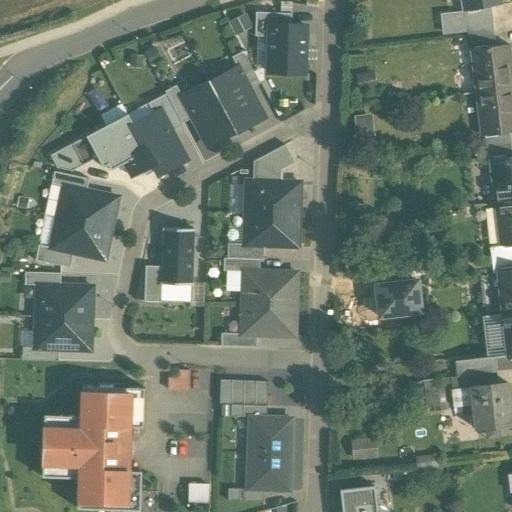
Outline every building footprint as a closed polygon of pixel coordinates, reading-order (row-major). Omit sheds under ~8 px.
[(502,0),(461,0),(464,12),(467,11),(493,7),(503,5),(502,0)] [(493,7),(467,11),(470,37),(496,34),(493,7)] [(291,15),(256,13),(255,36),(270,37),(270,26),(291,27),(291,15)] [(304,75),(306,27),(291,27),(270,26),(270,37),(268,73),(304,75)] [(496,34),(470,37),(471,49),(497,46),(496,34)] [(497,46),(471,49),(476,93),(511,89),(511,69),(509,45),(497,46)] [(239,68),(250,89),(260,84),(244,53),(234,58),(239,68)] [(236,132),(265,118),(250,89),(239,68),(211,83),(236,132)] [(208,147),(236,132),(211,83),(182,97),(193,119),(208,147)] [(182,124),(193,119),(182,97),(176,87),(165,92),(167,95),(182,124)] [(511,89),(476,93),(481,136),(510,133),(511,132),(511,89)] [(167,95),(149,104),(155,115),(162,111),(173,132),(183,127),(182,124),(167,95)] [(155,115),(133,126),(156,169),(159,175),(188,160),(173,132),(162,111),(155,115)] [(355,115),(356,135),(374,134),(373,114),(355,115)] [(128,115),(106,127),(127,167),(134,181),(156,169),(133,126),(128,115)] [(106,127),(87,136),(98,158),(108,177),(127,167),(106,127)] [(510,133),(486,136),(487,148),(511,145),(510,133)] [(87,136),(50,155),(57,169),(71,172),(98,158),(87,136)] [(252,182),(280,183),(281,170),(295,163),(286,145),(254,162),(252,182)] [(511,149),(511,145),(487,148),(488,161),(489,161),(489,160),(511,157),(511,149)] [(511,157),(489,160),(489,161),(494,204),(511,201),(511,157)] [(64,186),(87,191),(89,180),(54,172),(51,184),(64,186)] [(247,181),(245,214),(300,216),(301,183),(280,183),(252,182),(247,181)] [(112,229),(118,198),(87,191),(64,186),(57,218),(112,229)] [(511,201),(494,204),(499,246),(511,244),(511,201)] [(245,214),(244,246),(263,247),(299,248),(300,216),(245,214)] [(105,260),(112,229),(57,218),(50,249),(74,254),(105,260)] [(194,230),(163,229),(162,267),(161,285),(192,286),(194,230)] [(511,244),(499,246),(491,247),(492,261),(511,258),(511,244)] [(260,260),(263,260),(263,247),(244,246),(228,245),(227,259),(260,260)] [(35,262),(70,269),(74,254),(50,249),(38,246),(35,262)] [(511,258),(492,261),(494,272),(511,269),(511,258)] [(227,259),(224,259),(224,271),(244,272),(244,271),(260,272),(260,260),(227,259)] [(162,267),(146,266),(144,303),(161,303),(161,285),(162,267)] [(511,269),(494,272),(481,273),(486,317),(511,314),(511,269)] [(260,272),(244,271),(244,272),(243,292),(245,292),(245,303),(295,305),(295,290),(297,291),(298,273),(260,272)] [(36,285),(60,286),(61,274),(25,273),(24,285),(36,285)] [(377,318),(420,312),(416,277),(372,283),(377,318)] [(60,286),(36,285),(35,317),(92,319),(93,288),(60,286)] [(295,305),(245,303),(244,315),(242,315),(242,334),(242,335),(258,336),(296,337),(296,319),(294,319),(295,305)] [(511,314),(486,317),(491,358),(496,358),(506,357),(506,358),(511,357),(511,314)] [(92,319),(35,317),(34,349),(59,350),(90,351),(92,319)] [(242,335),(242,334),(222,333),(221,346),(257,348),(258,336),(242,335)] [(34,349),(23,349),(22,360),(58,362),(59,350),(34,349)] [(491,358),(456,362),(458,377),(498,372),(496,358),(491,358)] [(169,389),(190,389),(190,372),(169,372),(169,389)] [(458,377),(451,378),(452,390),(473,387),(499,384),(498,372),(458,377)] [(268,382),(220,381),(219,406),(231,406),(268,407),(268,382)] [(499,384),(473,387),(478,430),(511,426),(511,418),(508,383),(499,384)] [(83,386),(82,417),(45,415),(43,478),(80,479),(79,510),(141,511),(142,472),(129,471),(131,428),(144,428),(145,388),(83,386)] [(268,407),(231,406),(230,418),(250,419),(267,419),(268,407)] [(292,455),(293,420),(267,419),(250,419),(249,454),(292,455)] [(353,440),(354,458),(378,457),(377,439),(353,440)] [(291,490),(292,455),(249,454),(248,489),(265,490),(291,490)] [(190,501),(209,501),(210,483),(190,483),(190,501)] [(378,511),(375,487),(341,491),(343,511),(378,511)] [(248,489),(228,489),(228,502),(264,503),(265,490),(248,489)]
